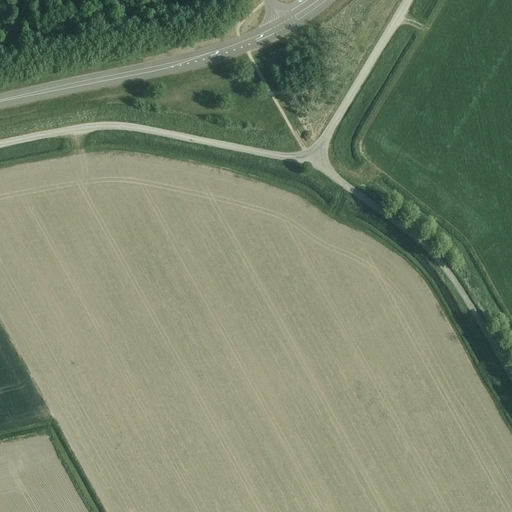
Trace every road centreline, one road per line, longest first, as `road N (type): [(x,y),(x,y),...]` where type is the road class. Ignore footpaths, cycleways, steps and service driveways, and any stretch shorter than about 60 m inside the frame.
road 1 (unclassified): [(0,144),(112,126),(311,159)]
road 2 (unclassified): [(311,159),(434,258),(511,386)]
road 3 (tertiary): [(0,101),(211,55),(283,26)]
road 4 (unclassified): [(311,159),(407,0)]
